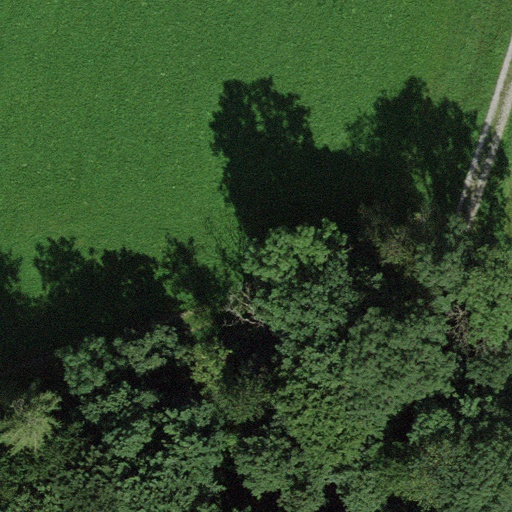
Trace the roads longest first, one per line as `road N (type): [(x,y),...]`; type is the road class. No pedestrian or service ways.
road 1 (track): [(0,414),(189,344),(456,261)]
road 2 (track): [(371,511),(511,90)]
